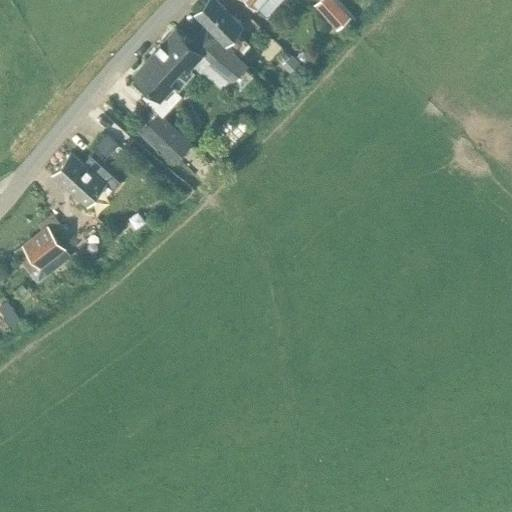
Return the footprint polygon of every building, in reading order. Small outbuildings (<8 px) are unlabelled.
[(240,52),(248,43),(234,31),(241,22),(216,0),(207,0),(196,13),(240,52)] [(319,0),(316,3),(338,27),(349,16),(352,19),(356,15),(341,0),(338,0),(337,1),(335,0),(319,0)] [(357,0),(367,8),(373,0),(357,0)] [(201,69),(224,89),(247,62),(233,49),(233,48),(206,24),(190,42),(175,29),(135,74),(152,88),(145,95),(163,111),(170,104),(161,96),(190,62),(200,70),(200,71),(201,69)] [(144,132),(171,156),(187,138),(161,114),(144,132)] [(103,157),(113,145),(103,136),(93,148),(103,157)] [(71,152),(53,174),(86,202),(105,180),(114,188),(120,180),(90,155),(84,163),(71,152)] [(48,226),(24,244),(40,264),(64,246),(48,226)]
